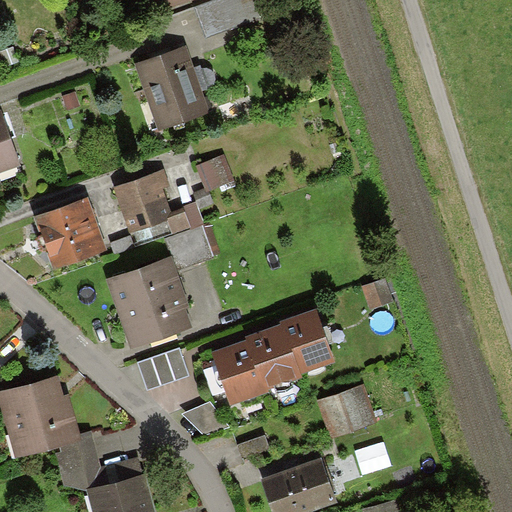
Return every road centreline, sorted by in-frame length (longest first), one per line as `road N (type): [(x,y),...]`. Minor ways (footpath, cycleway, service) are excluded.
road 1 (unclassified): [(511,311),(408,0)]
road 2 (residential): [(0,279),(165,427),(212,492),(217,511)]
